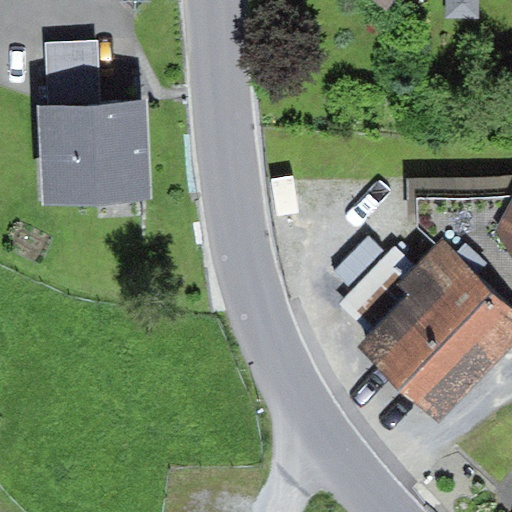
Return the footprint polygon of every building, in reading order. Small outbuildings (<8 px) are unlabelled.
[(362,0),(386,19),(401,0),(362,0)] [(101,112),(98,47),(48,49),(50,114),(101,112)] [(50,114),(40,114),(45,215),(149,210),(144,109),(101,112),(50,114)] [(408,203),(416,203),(511,204),(511,180),(485,184),(407,183),(408,203)] [(511,204),(416,203),(416,234),(436,253),(442,246),(511,310),(511,204)] [(511,310),(442,246),(436,253),(416,270),(398,288),(411,301),(372,341),(360,354),(440,432),(511,357),(511,310)] [(395,250),(339,308),(372,341),(411,301),(398,288),(416,270),(395,250)]
